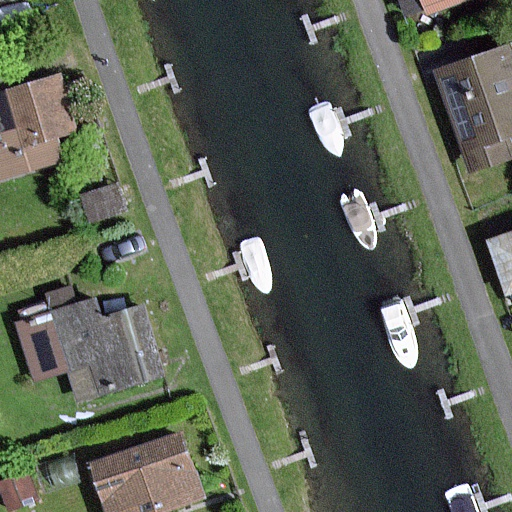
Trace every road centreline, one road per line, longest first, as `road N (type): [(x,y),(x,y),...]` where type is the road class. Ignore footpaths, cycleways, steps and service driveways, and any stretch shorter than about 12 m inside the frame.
road 1 (unclassified): [(85,0),(271,511)]
road 2 (unclassified): [(511,402),(366,0)]
